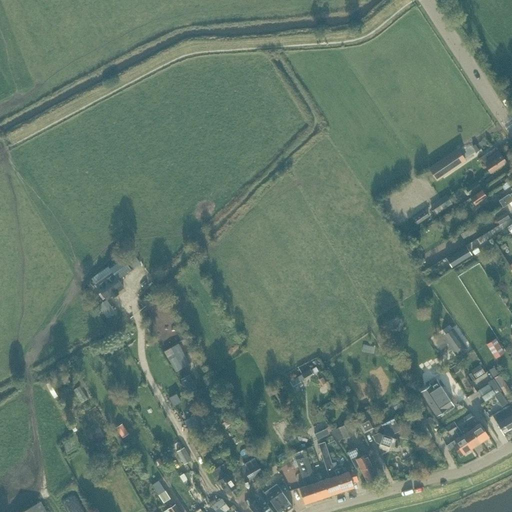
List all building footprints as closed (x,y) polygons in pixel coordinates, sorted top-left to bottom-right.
[(490,173),(506,163),(496,147),(480,158),(490,173)] [(465,161),(457,149),(429,168),(437,180),(465,161)] [(478,177),(481,182),(487,178),(484,173),(478,177)] [(469,195),(481,188),(476,181),(465,188),(469,195)] [(504,190),(509,186),(506,182),(501,185),(504,190)] [(508,203),(511,200),(511,186),(510,188),(511,190),(511,192),(509,195),(508,194),(498,201),(502,207),(508,203)] [(486,197),(480,190),(471,197),(476,204),(486,197)] [(435,215),(451,204),(448,199),(431,209),(435,215)] [(498,224),(509,218),(505,212),(495,218),(498,224)] [(463,239),(476,231),(473,226),(460,234),(463,239)] [(510,252),(505,243),(498,247),(504,256),(510,252)] [(493,246),(486,250),(489,254),(496,250),(493,246)] [(471,255),(466,247),(446,259),(451,267),(471,255)] [(122,285),(118,280),(133,269),(123,255),(108,267),(112,272),(93,286),(94,287),(96,286),(105,298),(122,285)] [(106,318),(115,311),(107,301),(98,308),(106,318)] [(458,338),(449,345),(456,355),(466,348),(458,338)] [(495,339),(486,344),(495,358),(504,352),(495,339)] [(177,355),(172,347),(163,351),(169,360),(177,355)] [(459,370),(455,364),(449,368),(453,374),(459,370)] [(304,379),(310,375),(311,376),(313,374),(310,370),(308,367),(300,372),(302,375),(304,379)] [(480,367),(472,372),(475,377),(484,372),(480,367)] [(498,373),(493,376),(504,395),(510,392),(498,373)] [(188,391),(195,387),(188,374),(181,378),(188,391)] [(304,379),(302,375),(290,382),(293,386),(304,379)] [(459,387),(466,384),(463,377),(455,381),(459,387)] [(481,396),(498,386),(493,378),(487,382),(488,385),(478,391),(481,396)] [(430,385),(421,392),(436,415),(444,410),(445,412),(454,406),(436,379),(429,384),(430,385)] [(79,386),(72,390),(80,402),(87,398),(79,386)] [(485,401),(495,395),(501,391),(498,386),(481,396),(485,401)] [(168,406),(177,402),(173,392),(164,397),(168,406)] [(500,392),(494,396),(501,406),(507,403),(500,392)] [(399,399),(391,404),(395,409),(403,404),(399,399)] [(508,406),(506,407),(492,415),(495,421),(503,435),(511,429),(511,412),(511,411),(508,406)] [(474,426),(470,420),(473,418),(470,413),(463,417),(467,422),(469,426),(480,442),(488,436),(480,423),(474,426)] [(364,433),(374,428),(369,417),(358,422),(364,433)] [(462,426),(467,422),(463,417),(455,423),(459,429),(459,430),(462,435),(462,434),(471,448),(474,446),(475,447),(477,448),(480,446),(480,444),(479,442),(480,442),(469,426),(464,430),(462,426)] [(392,438),(393,434),(399,431),(393,419),(381,424),(384,430),(383,434),(379,433),(372,436),(375,442),(380,443),(378,448),(381,454),(387,451),(389,447),(393,448),(399,445),(396,439),(392,438)] [(274,426),(284,443),(293,438),(283,421),(274,426)] [(459,429),(455,423),(454,421),(444,427),(450,435),(459,430),(459,429)] [(355,433),(349,422),(331,431),(337,442),(355,433)] [(121,424),(115,428),(122,437),(128,433),(121,424)] [(317,440),(329,434),(326,428),(314,434),(317,440)] [(463,453),(471,448),(462,434),(462,435),(454,440),(457,445),(454,447),(459,453),(461,451),(463,453)] [(196,456),(202,453),(195,440),(188,444),(196,456)] [(432,440),(426,443),(429,449),(435,446),(432,440)] [(324,441),(318,443),(324,461),(327,460),(329,465),(331,471),(328,472),(330,478),(324,480),(323,480),(329,495),(341,491),(331,463),(330,459),(324,441)] [(176,451),(184,464),(186,463),(191,460),(183,447),(179,450),(176,451)] [(360,454),(357,448),(348,452),(356,468),(359,467),(366,483),(377,478),(367,455),(360,457),(359,455),(360,454)] [(282,452),(276,456),(279,461),(285,457),(282,452)] [(240,465),(249,479),(266,469),(259,455),(254,458),(254,457),(240,465)] [(303,458),(295,461),(296,462),(298,465),(305,486),(299,488),(304,503),(316,499),(307,472),(311,470),(307,459),(307,457),(303,458)] [(163,464),(159,458),(153,461),(157,468),(163,464)] [(335,461),(331,463),(341,491),(353,487),(352,483),(357,481),(353,470),(342,473),(340,468),(338,469),(335,461)] [(102,465),(96,469),(100,475),(106,472),(102,465)] [(226,493),(234,487),(226,475),(225,476),(218,467),(211,472),(217,482),(218,481),(226,493)] [(282,481),(287,478),(282,470),(278,472),(282,481)] [(329,495),(323,480),(317,482),(315,477),(313,477),(311,470),(307,472),(316,499),(329,495)] [(188,480),(183,473),(179,476),(183,482),(188,480)] [(200,477),(194,481),(198,487),(204,483),(200,477)] [(149,482),(153,492),(159,489),(154,479),(149,482)] [(285,511),(293,507),(284,495),(276,484),(264,492),(272,504),(277,511),(285,511)] [(62,511),(69,511),(78,508),(70,490),(55,497),(62,511)] [(170,498),(165,490),(158,495),(163,502),(170,498)] [(176,495),(185,510),(192,506),(184,491),(176,495)] [(214,498),(209,502),(216,511),(223,511),(229,508),(221,498),(216,502),(214,498)] [(199,503),(203,511),(208,509),(203,500),(199,503)] [(272,511),(266,503),(261,507),(256,500),(248,506),(252,511),(272,511)] [(45,511),(40,502),(21,511),(45,511)]
